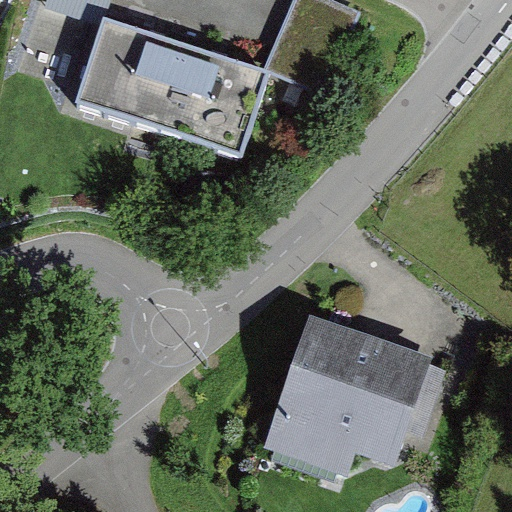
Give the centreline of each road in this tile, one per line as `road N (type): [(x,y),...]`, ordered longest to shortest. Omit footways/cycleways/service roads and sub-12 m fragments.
road 1 (unclassified): [(183,343),(407,129),(511,0)]
road 2 (unclassified): [(0,500),(183,343)]
road 3 (residential): [(183,343),(106,271),(71,259),(0,279)]
